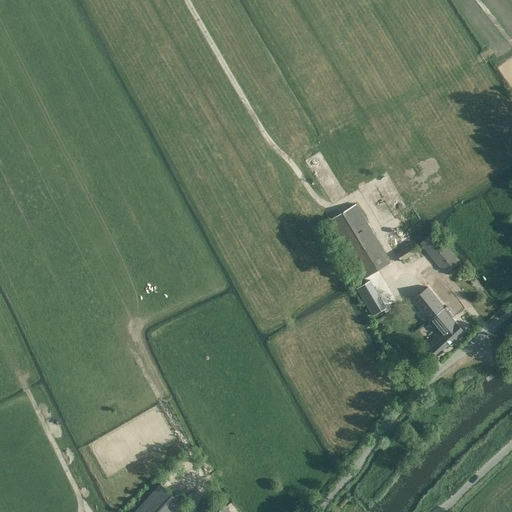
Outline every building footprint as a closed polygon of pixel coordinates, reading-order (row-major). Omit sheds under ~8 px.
[(369,194),(384,220),(428,194),(419,179),(428,174),(422,164),(369,194)] [(364,278),(391,262),(356,204),(330,220),(364,278)] [(445,273),(460,261),(435,231),(420,243),(445,273)] [(401,262),(419,251),(414,243),(397,254),(401,262)] [(407,271),(396,282),(406,292),(418,281),(407,271)] [(439,278),(430,285),(446,305),(444,307),(445,308),(453,317),(464,308),(439,278)] [(373,315),(387,307),(370,280),(357,288),(373,315)] [(451,318),(453,317),(445,308),(428,287),(412,300),(442,337),(431,348),(438,355),(463,331),(456,324),(451,318)] [(179,511),(185,506),(162,484),(134,511),(179,511)]
